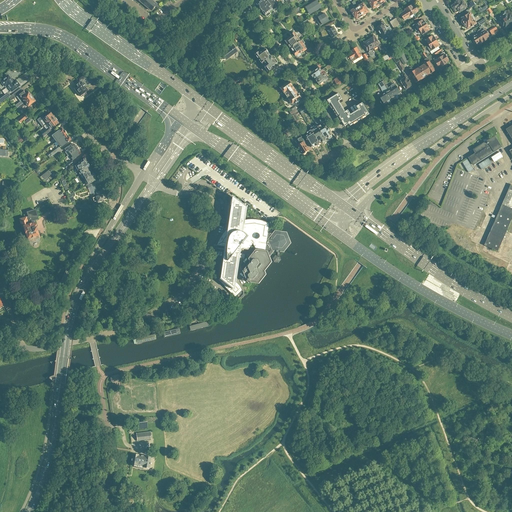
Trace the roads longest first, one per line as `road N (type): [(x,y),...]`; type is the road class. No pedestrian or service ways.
road 1 (unclassified): [(0,344),(36,349),(92,338),(183,291),(210,243),(217,209),(205,194),(153,182)]
road 2 (secondary): [(27,511),(55,424),(69,314),(85,278)]
road 3 (secondary): [(511,85),(342,205)]
road 4 (primary): [(0,26),(62,35),(180,118)]
road 5 (primary): [(336,230),(414,285),(511,335)]
road 6 (secondary): [(353,214),(511,95)]
road 7 (primary): [(511,316),(353,214)]
road 8 (primary): [(191,126),(336,230)]
road 9 (primary): [(342,205),(200,101)]
road 10 (unknown): [(474,177),(506,160),(486,182),(474,223),(463,228),(453,217),(471,181)]
road 11 (residential): [(347,144),(244,2)]
road 12 (primary): [(200,101),(63,0)]
road 13 (residential): [(347,144),(466,71)]
road 14 (unclassified): [(101,145),(40,73),(0,60)]
road 15 (residential): [(103,511),(112,462),(104,376)]
